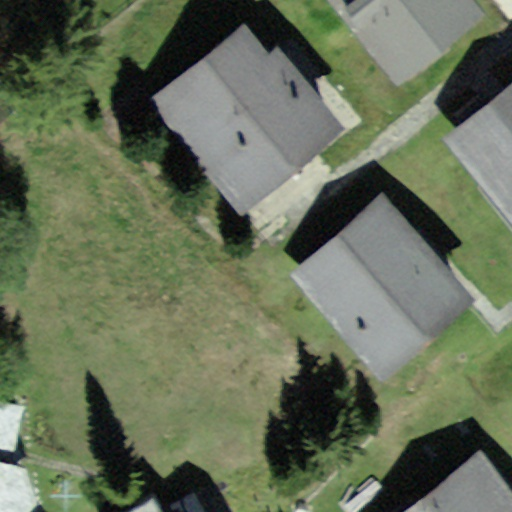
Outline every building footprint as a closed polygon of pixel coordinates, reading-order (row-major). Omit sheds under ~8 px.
[(475,0),(329,0),(396,81),(483,10),(475,0)] [(243,24),(152,102),(245,212),(347,126),(276,42),(266,51),(243,24)] [(511,80),(443,137),(511,221),(511,80)] [(379,196),(290,272),(379,375),(468,299),(379,196)] [(0,511),(29,511),(39,503),(24,465),(12,462),(24,404),(0,398),(0,511)] [(511,511),(511,491),(481,452),(402,511),(511,511)] [(207,511),(194,490),(158,511),(207,511)]
